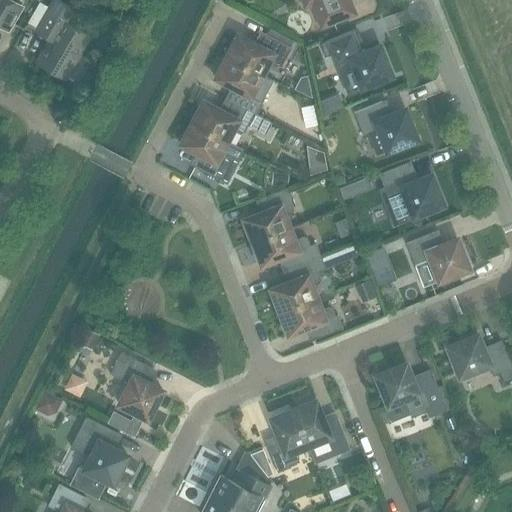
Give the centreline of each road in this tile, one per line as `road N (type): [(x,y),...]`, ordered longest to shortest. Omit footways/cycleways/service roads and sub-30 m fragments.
road 1 (residential): [(267,381),(207,221),(138,177)]
road 2 (residential): [(511,228),(421,0)]
road 3 (residential): [(138,177),(223,0)]
road 4 (residential): [(341,354),(511,283)]
road 5 (residential): [(151,511),(208,408),(267,381)]
road 6 (residential): [(341,354),(403,511)]
